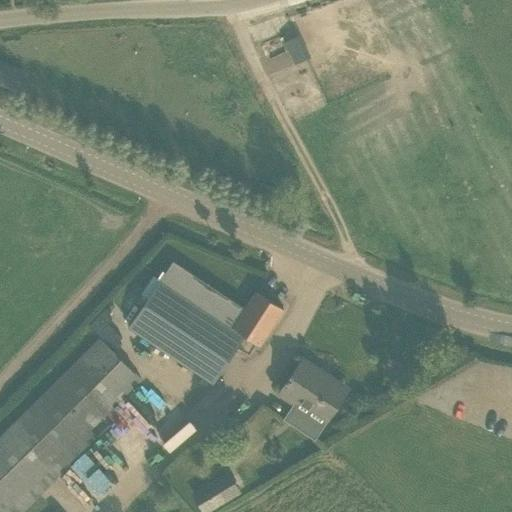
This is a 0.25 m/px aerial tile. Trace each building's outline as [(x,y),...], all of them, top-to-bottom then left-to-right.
[(300,36),(288,39),(293,61),(306,58),(300,36)] [(0,85),(16,93),(26,70),(14,65),(13,67),(6,64),(7,62),(0,59),(0,85)] [(230,327),(243,307),(228,297),(173,260),(129,327),(213,383),(244,336),(230,327)] [(260,345),(283,309),(256,291),(244,308),(233,327),(260,345)] [(44,476),(102,418),(117,403),(141,379),(100,338),(3,435),(44,476)] [(327,420),(346,391),(317,372),(319,370),(302,358),(279,394),(295,405),(298,400),(327,420)] [(0,511),(7,511),(44,476),(3,435),(0,437),(0,511)] [(202,511),(208,511),(241,493),(228,471),(191,493),(202,511)]
